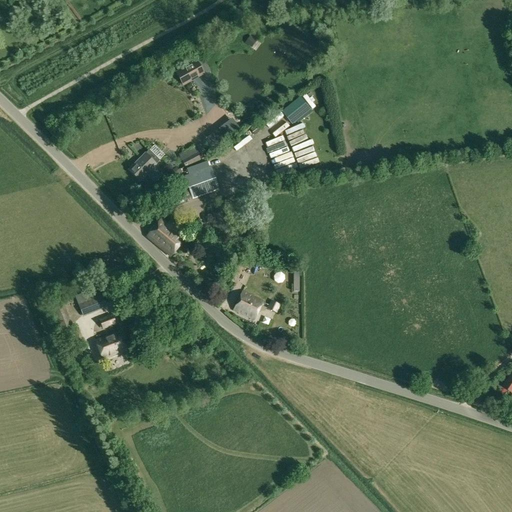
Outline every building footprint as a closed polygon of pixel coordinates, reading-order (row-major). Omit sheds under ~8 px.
[(250,36),(245,42),(252,47),(257,41),(250,36)] [(175,73),(182,86),(203,74),(196,61),(175,73)] [(311,110),(301,98),(283,112),(293,125),(311,110)] [(160,161),(149,150),(129,170),(140,181),(147,174),(146,174),(160,161)] [(196,153),(182,161),(185,168),(200,160),(196,153)] [(211,167),(185,177),(193,200),(219,190),(211,167)] [(184,202),(179,187),(166,192),(171,206),(184,202)] [(170,257),(184,239),(161,220),(146,237),(170,257)] [(199,233),(191,232),(190,242),(198,242),(199,233)] [(247,258),(235,254),(225,281),(237,285),(247,258)] [(98,288),(75,297),(83,315),(105,306),(98,288)] [(242,292),(233,310),(254,320),(262,302),(242,292)] [(271,301),(267,309),(277,314),(281,305),(271,301)] [(65,306),(53,310),(61,331),(73,326),(65,306)] [(112,324),(109,316),(99,320),(102,328),(112,324)] [(110,328),(112,335),(95,341),(102,360),(127,351),(120,332),(116,333),(113,326),(110,328)] [(511,373),(503,387),(511,392),(511,373)] [(135,486),(141,483),(136,474),(130,477),(135,486)]
